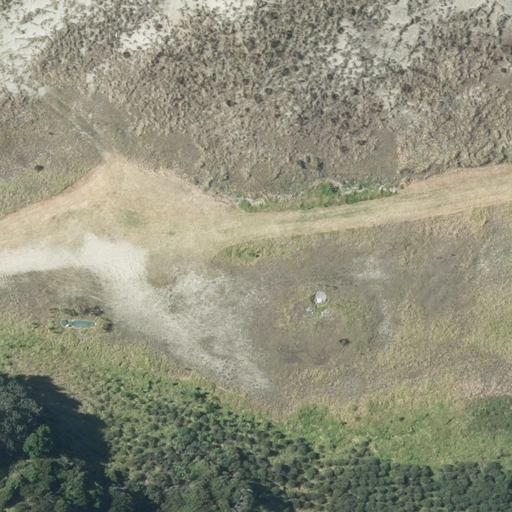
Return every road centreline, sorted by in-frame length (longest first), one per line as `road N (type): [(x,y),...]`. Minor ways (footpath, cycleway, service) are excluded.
road 1 (track): [(0,265),(511,184)]
road 2 (track): [(290,221),(226,220),(169,192),(0,55)]
